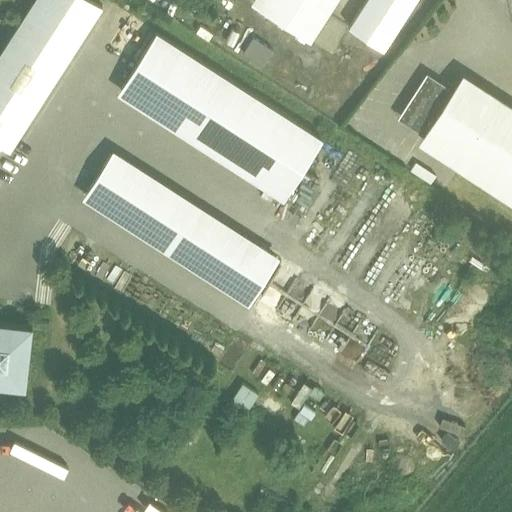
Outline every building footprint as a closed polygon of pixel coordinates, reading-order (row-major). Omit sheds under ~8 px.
[(95,0),(35,0),(0,54),(0,141),(3,143),(11,148),(103,5),(95,0)] [(267,0),(261,9),(312,41),(338,0),(267,0)] [(366,0),(350,26),(385,48),(415,0),(366,0)] [(324,138),(158,31),(125,81),(292,189),(324,138)] [(251,37),(242,53),(262,65),(271,48),(251,37)] [(453,88),(428,71),(405,107),(431,123),(453,88)] [(431,123),(424,133),(459,155),(460,155),(495,99),(496,99),(460,77),(453,88),(431,123)] [(511,109),(496,99),(495,99),(460,155),(511,188),(511,109)] [(251,246),(111,156),(89,189),(230,280),(254,296),(276,262),(252,246),(251,246)] [(33,323),(0,318),(0,381),(26,385),(33,323)] [(241,381),(228,401),(245,413),(258,393),(241,381)]
